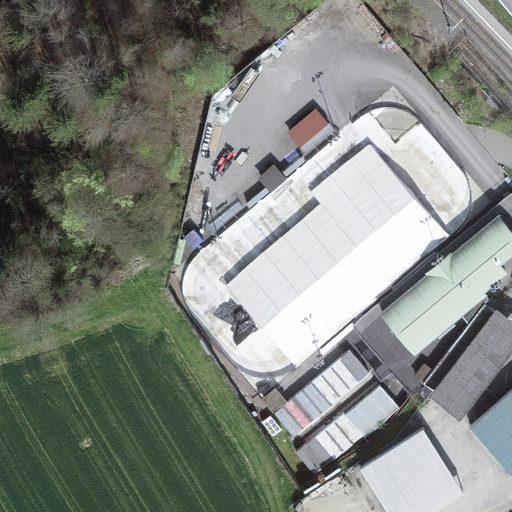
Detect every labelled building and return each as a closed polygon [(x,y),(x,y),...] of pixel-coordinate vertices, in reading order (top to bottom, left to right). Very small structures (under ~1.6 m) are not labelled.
[(287,125),(301,143),(332,120),(318,102),(287,125)] [(511,231),(510,229),(499,215),(476,234),(382,312),(415,351),(461,313),(465,317),(472,312),(466,305),(476,296),(478,298),(485,293),(482,290),(505,270),(498,262),(511,250),(511,231)] [(424,382),(437,392),(498,312),(485,302),(424,382)] [(294,433),(370,369),(350,345),(274,408),(294,433)] [(297,444),(317,471),(401,408),(380,381),(297,444)] [(511,386),(469,425),(511,472),(511,470),(511,386)] [(358,456),(390,511),(416,511),(466,484),(427,416),(358,456)]
